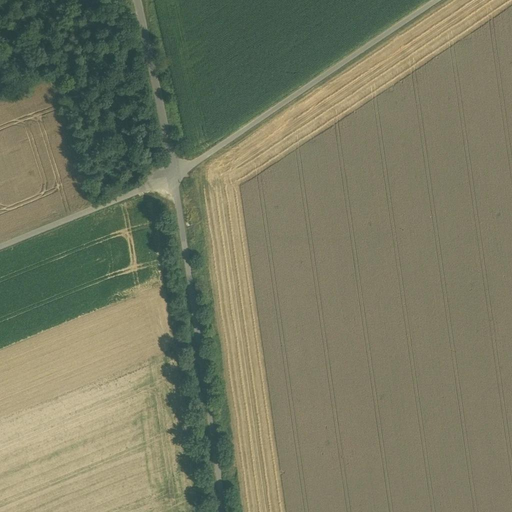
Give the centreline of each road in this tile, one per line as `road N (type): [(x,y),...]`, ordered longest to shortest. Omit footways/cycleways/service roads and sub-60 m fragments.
road 1 (track): [(224,511),(173,175)]
road 2 (track): [(173,175),(436,0)]
road 3 (track): [(0,247),(173,175)]
road 4 (track): [(173,175),(136,0)]
